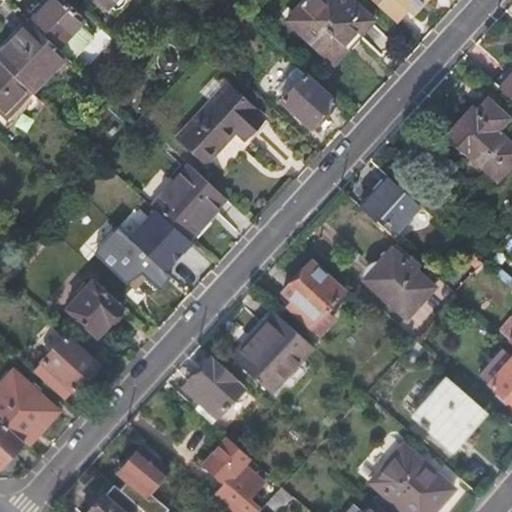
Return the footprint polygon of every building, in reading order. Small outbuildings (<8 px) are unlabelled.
[(61,0),(50,0),(30,21),(67,57),(70,60),(87,42),(76,31),(84,21),(61,0)] [(230,0),(214,18),(225,28),(241,10),(230,0)] [(356,28),(361,33),(377,17),(358,0),(303,0),(288,17),(329,56),(356,28)] [(371,0),(398,25),(409,12),(415,17),(430,0),(371,0)] [(67,57),(30,21),(0,51),(0,60),(32,91),(67,57)] [(335,61),(361,33),(356,28),(329,56),(335,61)] [(32,91),(0,60),(0,111),(6,117),(32,91)] [(511,72),(499,86),(511,98),(511,72)] [(306,75),(283,100),(311,126),(334,101),(306,75)] [(229,81),(179,134),(207,162),(239,130),(248,138),(267,116),(229,81)] [(473,106),(447,137),(470,159),(473,156),(499,180),(511,165),(511,140),(500,130),(511,118),(489,98),(476,110),(473,106)] [(190,164),(153,205),(189,238),(227,198),(190,164)] [(400,228),(422,204),(390,175),(362,206),(378,220),(384,214),(400,228)] [(1,268),(11,278),(43,245),(32,235),(29,239),(1,268)] [(393,248),(367,277),(408,314),(435,285),(393,248)] [(293,307),(311,326),(344,290),(312,259),(285,290),(297,303),(293,307)] [(489,265),(485,261),(471,276),(475,280),(489,265)] [(168,263),(155,277),(172,294),(185,280),(168,263)] [(94,280),(69,307),(99,335),(111,322),(117,320),(122,315),(122,305),(94,280)] [(474,281),(461,294),(476,307),(487,295),(474,281)] [(497,326),(511,339),(511,337),(511,311),(497,326)] [(274,392),(315,346),(278,312),(236,358),(274,392)] [(33,372),(65,400),(97,365),(66,336),(33,372)] [(213,422),(247,385),(213,355),(189,380),(204,393),(194,405),(213,422)] [(511,359),(491,382),(511,400),(511,359)] [(13,371),(0,385),(0,418),(28,444),(57,413),(56,410),(13,371)] [(446,379),(415,413),(453,448),(484,412),(446,379)] [(0,468),(3,471),(29,445),(28,444),(0,418),(0,468)] [(258,511),(259,511),(248,502),(266,481),(245,463),(252,457),(229,436),(206,464),(225,480),(212,495),(231,511),(258,511)] [(141,446),(120,470),(129,478),(120,488),(144,509),(147,511),(167,511),(170,509),(149,490),(168,469),(141,446)] [(375,484),(408,511),(432,511),(454,487),(407,447),(397,459),(392,455),(373,477),(377,481),(375,484)] [(141,511),(144,509),(120,488),(115,484),(90,511),(141,511)] [(295,495),(283,485),(269,500),(281,511),(295,495)] [(365,511),(354,502),(344,511),(365,511)]
